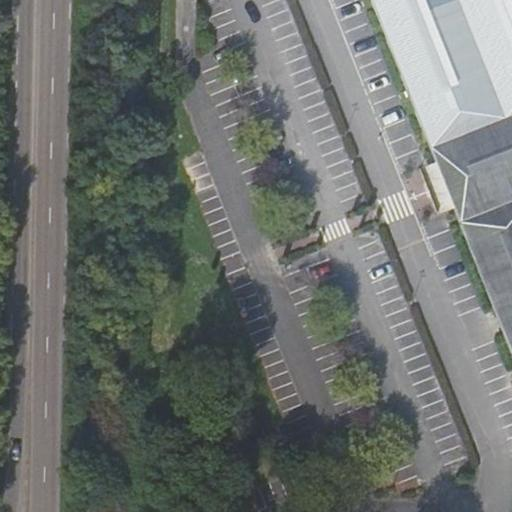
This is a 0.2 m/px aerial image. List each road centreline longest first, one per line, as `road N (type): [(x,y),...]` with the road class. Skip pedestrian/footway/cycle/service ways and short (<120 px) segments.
road 1 (secondary): [(30,0),(12,511)]
road 2 (secondary): [(46,511),(56,0)]
